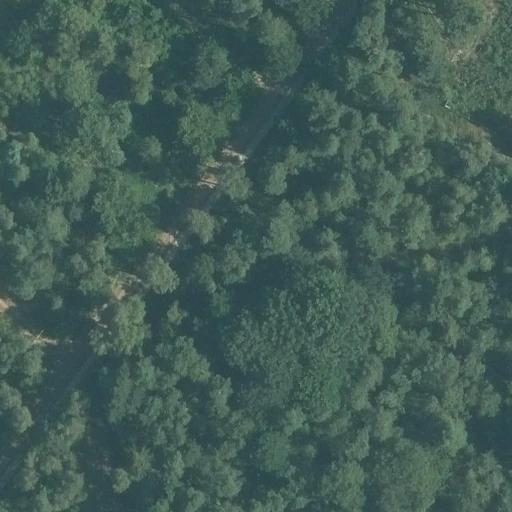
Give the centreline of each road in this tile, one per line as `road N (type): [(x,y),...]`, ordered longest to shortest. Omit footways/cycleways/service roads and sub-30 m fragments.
road 1 (track): [(0,464),(345,0)]
road 2 (track): [(66,371),(511,276)]
road 3 (track): [(511,235),(99,325)]
road 4 (track): [(108,511),(85,367)]
